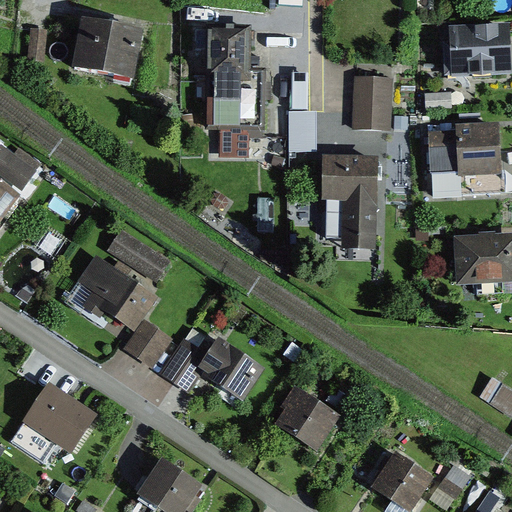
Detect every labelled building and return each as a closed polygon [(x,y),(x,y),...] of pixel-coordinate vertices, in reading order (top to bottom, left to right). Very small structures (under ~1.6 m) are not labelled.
[(144,35),(84,25),(77,75),(136,84),(144,35)] [(247,75),(246,35),(202,29),(204,77),(214,76),(213,128),(223,130),(222,157),(247,159),(249,132),(240,130),(240,74),(247,75)] [(510,75),(509,30),(450,31),(451,76),(510,75)] [(45,66),(50,34),(31,32),(27,64),(45,66)] [(295,109),(312,109),(312,73),(295,73),(295,109)] [(393,132),(396,82),(359,80),(356,130),(393,132)] [(319,152),(319,111),(293,111),(292,151),(319,152)] [(502,181),(499,129),(429,134),(427,168),(455,169),(455,182),(502,181)] [(379,249),(377,162),(319,161),(318,204),(344,205),(345,249),(379,249)] [(0,224),(19,199),(0,185),(0,224)] [(171,267),(121,235),(109,255),(158,287),(171,267)] [(511,288),(511,237),(455,239),(454,289),(511,288)] [(14,267),(27,278),(44,258),(31,247),(14,267)] [(132,336),(155,302),(96,262),(80,287),(91,294),(85,304),(132,336)] [(170,344),(146,327),(126,354),(139,364),(150,372),(170,344)] [(206,352),(188,340),(161,378),(176,388),(191,398),(204,381),(242,405),(266,371),(214,340),(206,352)] [(100,416),(47,384),(22,423),(73,458),(100,416)] [(494,403),(511,412),(511,388),(504,384),(494,403)] [(341,418),(296,391),(274,430),(316,456),(341,418)] [(412,511),(433,481),(398,458),(372,497),(394,511),(412,511)] [(187,511),(202,490),(159,462),(135,499),(155,511),(187,511)]
